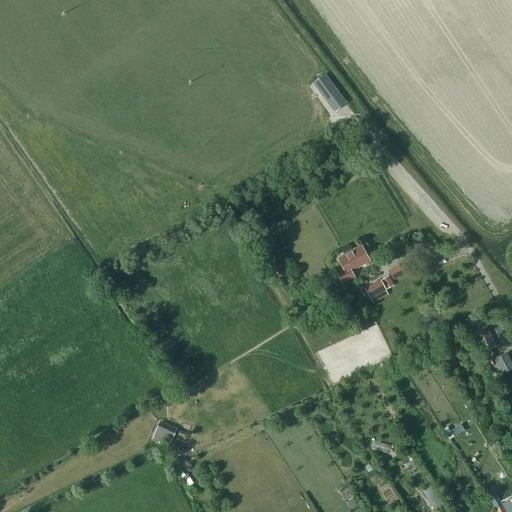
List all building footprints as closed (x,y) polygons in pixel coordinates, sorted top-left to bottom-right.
[(348,102),(325,73),(312,82),(335,112),(348,102)] [(340,264),(342,265),(345,270),(338,273),(343,282),(355,276),(352,271),(370,260),(362,245),(345,255),(343,255),(340,256),(339,258),(339,261),(340,264)] [(284,273),(278,263),(272,267),(275,273),(278,271),(280,275),(284,273)] [(382,279),(388,288),(395,284),(389,275),(382,279)] [(365,288),(373,303),(389,294),(381,279),(365,288)] [(496,345),(487,326),(474,332),(483,351),(496,345)] [(489,361),(496,357),(492,349),(485,353),(489,361)] [(177,429),(160,421),(153,438),(170,446),(177,429)] [(451,429),(448,425),(444,428),(452,439),(462,431),(457,425),(451,429)] [(184,443),(188,434),(180,431),(177,440),(184,443)] [(372,448),(383,451),(385,444),(374,441),(372,448)] [(181,456),(185,446),(176,442),(172,452),(181,456)] [(368,471),(367,472),(370,477),(376,473),(378,474),(382,472),(379,466),(375,469),(374,467),(373,468),(370,463),(365,466),(368,471)] [(355,490),(360,487),(356,480),(351,484),(355,490)] [(434,483),(423,488),(434,509),(444,504),(434,483)] [(493,503),(497,511),(506,511),(500,499),(493,503)]
